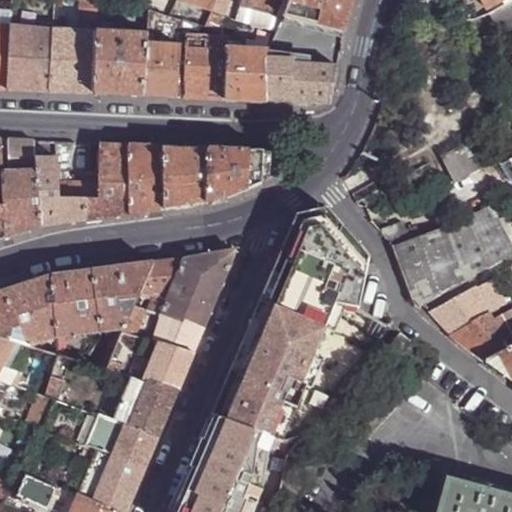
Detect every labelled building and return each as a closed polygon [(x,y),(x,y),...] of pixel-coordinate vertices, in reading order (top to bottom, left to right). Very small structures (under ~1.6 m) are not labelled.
[(53,18),(53,0),(43,0),(43,18),(53,18)] [(96,26),(96,0),(86,0),(85,25),(96,26)] [(177,0),(177,1),(211,15),(217,0),(177,0)] [(231,0),(217,0),(211,15),(223,19),(231,0)] [(284,19),(293,0),(245,0),(241,9),(284,19)] [(353,0),(293,0),(284,19),(345,34),(350,13),(353,0)] [(511,47),(511,1),(490,13),(511,47)] [(177,101),(184,23),(149,12),(147,36),(141,99),(157,100),(177,101)] [(223,19),(211,15),(204,30),(216,35),(223,19)] [(0,92),(8,93),(10,28),(0,27),(0,92)] [(27,94),(49,95),(52,30),(10,28),(8,93),(27,94)] [(74,96),(94,97),(96,33),(52,30),(49,95),(74,96)] [(112,98),(141,99),(147,36),(96,33),(94,97),(112,98)] [(227,52),(228,43),(187,42),(184,101),(207,102),(224,103),(227,52)] [(245,104),(265,105),(264,79),(263,65),(269,54),(227,52),(224,103),(245,104)] [(263,65),(264,79),(286,78),(285,59),(269,54),(263,65)] [(511,90),(511,61),(499,69),(511,90)] [(265,105),(287,105),(286,78),(264,79),(265,105)] [(436,93),(401,101),(403,114),(439,106),(436,93)] [(10,176),(2,177),(2,188),(6,241),(15,238),(32,233),(40,230),(35,161),(34,145),(8,143),(10,176)] [(466,146),(377,191),(387,210),(424,202),(481,171),(466,146)] [(80,188),(82,202),(85,224),(104,221),(130,217),(129,149),(97,147),(95,187),(80,188)] [(163,150),(129,149),(130,217),(148,215),(164,213),(163,150)] [(191,151),(163,150),(164,213),(186,210),(206,207),(207,152),(191,151)] [(237,154),(207,152),(206,207),(214,205),(229,201),(244,195),(261,188),(263,155),(237,154)] [(58,162),(35,161),(40,230),(64,227),(85,224),(82,202),(60,203),(60,188),(58,162)] [(80,188),(60,188),(60,203),(82,202),(80,188)] [(380,232),(393,248),(401,270),(416,308),(417,308),(422,305),(423,305),(511,254),(511,249),(506,240),(489,206),(409,242),(401,224),(380,232)] [(300,245),(286,278),(357,309),(363,252),(353,239),(326,207),(315,210),(300,245)] [(296,214),(272,271),(286,278),(300,245),(315,210),(296,214)] [(195,259),(182,262),(158,317),(166,320),(202,333),(235,254),(234,252),(195,259)] [(363,252),(357,309),(390,325),(391,323),(386,308),(367,256),(363,252)] [(158,317),(182,262),(161,264),(150,266),(138,293),(151,298),(146,312),(148,313),(158,317)] [(121,333),(132,307),(138,293),(150,266),(136,267),(129,268),(118,270),(97,273),(90,274),(96,335),(121,333)] [(272,271),(266,285),(280,292),(286,278),(272,271)] [(59,338),(96,335),(90,274),(81,275),(61,277),(51,279),(50,339),(59,338)] [(280,292),(266,285),(253,315),(263,319),(256,336),(252,346),(242,341),(240,345),(305,372),(334,304),(336,300),(286,278),(280,292)] [(29,349),(50,339),(51,279),(37,283),(0,293),(0,339),(13,344),(29,349)] [(488,314),(476,289),(475,290),(472,287),(428,312),(443,328),(449,335),(488,314)] [(135,337),(148,313),(146,312),(132,307),(121,333),(135,337)] [(484,361),(511,345),(511,308),(490,320),(455,339),(470,351),(484,361)] [(449,335),(455,339),(490,320),(488,314),(449,335)] [(253,315),(242,341),(252,346),(256,336),(263,319),(253,315)] [(197,345),(202,333),(166,320),(159,345),(192,355),(197,345)] [(415,344),(399,332),(389,346),(404,358),(415,344)] [(19,378),(14,377),(15,375),(0,369),(0,368),(13,344),(0,339),(0,383),(9,386),(14,389),(19,378)] [(153,359),(149,368),(144,367),(138,381),(177,392),(184,374),(192,355),(159,345),(145,341),(139,354),(153,359)] [(305,372),(240,345),(229,371),(237,375),(236,379),(234,383),(295,407),(304,386),(300,384),(305,372)] [(511,345),(484,361),(504,377),(511,382),(511,345)] [(104,371),(118,375),(126,357),(113,351),(104,371)] [(225,380),(234,383),(236,379),(237,375),(229,371),(225,380)] [(62,383),(47,378),(40,397),(54,403),(56,403),(62,383)] [(113,423),(157,439),(167,416),(177,392),(138,381),(132,379),(113,423)] [(225,380),(211,414),(219,418),(222,412),(234,383),(225,380)] [(0,406),(9,386),(0,383),(0,406)] [(295,407),(234,383),(222,412),(219,418),(258,433),(266,436),(280,403),(294,409),(295,407)] [(54,403),(40,397),(37,397),(25,425),(41,432),(42,432),(54,403)] [(219,418),(211,414),(179,488),(169,511),(248,511),(254,490),(255,451),(258,433),(219,418)] [(95,452),(111,458),(143,471),(150,455),(157,439),(113,423),(97,418),(85,449),(95,452)] [(92,461),(95,452),(85,449),(70,443),(66,452),(92,461)] [(92,504),(111,458),(95,452),(92,461),(77,497),(78,498),(92,504)] [(126,511),(132,497),(143,471),(111,458),(92,504),(110,511),(126,511)] [(55,491),(24,478),(15,497),(46,511),(55,491)] [(511,511),(511,496),(493,491),(494,485),(482,482),(480,487),(447,478),(437,511),(511,511)] [(110,511),(92,504),(78,498),(71,511),(110,511)]
